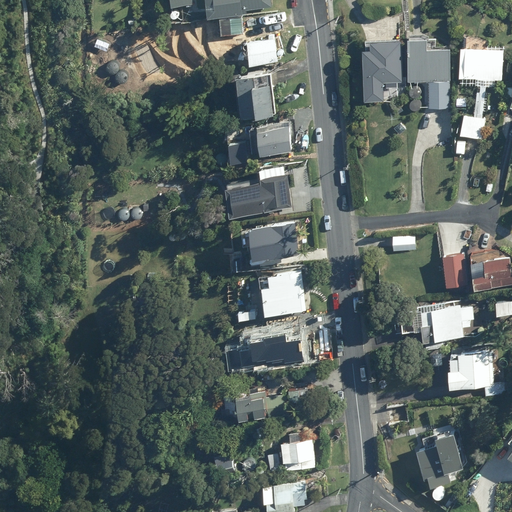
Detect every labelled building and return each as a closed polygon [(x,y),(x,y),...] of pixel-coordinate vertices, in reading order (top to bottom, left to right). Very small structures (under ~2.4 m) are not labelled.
[(272,0),(209,0),(211,17),(249,13),(249,9),(273,6),(272,0)] [(244,16),(221,17),(223,35),(246,33),(244,16)] [(506,49),(483,48),(483,43),(486,43),(486,39),(470,34),(469,47),(463,47),(462,78),(482,79),(482,81),(494,81),(494,79),(505,80),(506,49)] [(281,60),(278,38),(276,38),(276,35),(271,35),(272,39),(250,41),(253,63),(281,60)] [(412,39),(411,80),(431,81),(431,108),(452,108),(453,49),(437,49),(437,41),(431,40),(431,39),(412,39)] [(366,49),(367,101),(386,101),(386,82),(406,82),(405,40),(368,41),(369,49),(366,49)] [(240,76),(245,116),(260,115),(260,116),(271,114),(272,116),(278,115),(278,113),(280,112),(275,71),(246,74),(246,72),(242,73),(242,75),(240,76)] [(466,114),(463,135),(483,139),(487,118),(466,114)] [(235,161),(296,152),(291,119),(255,125),(257,139),(232,143),(235,161)] [(395,127),(401,134),(408,128),(402,121),(395,127)] [(236,215),(294,206),(289,174),(264,178),(264,181),(231,186),(236,215)] [(301,255),(297,223),(247,228),(250,260),(301,255)] [(395,250),(417,248),(417,241),(423,241),(422,232),(394,235),(395,250)] [(467,252),(445,254),(448,285),(469,283),(467,252)] [(511,256),(481,261),(481,260),(478,261),(479,262),(475,262),(478,289),(511,284),(511,256)] [(258,289),(262,318),(307,311),(306,303),(308,303),(305,280),(303,281),(302,276),(308,275),(307,266),(293,268),(293,271),(269,274),(271,287),(258,289)] [(511,299),(498,300),(498,315),(511,314),(511,299)] [(463,305),(425,310),(427,341),(466,335),(465,331),(466,331),(464,319),(476,317),(475,306),(463,307),(463,305)] [(242,310),(242,320),(258,320),(258,309),(257,309),(257,308),(252,308),(252,311),(246,311),(246,310),(242,310)] [(227,353),(229,372),(266,366),(266,369),(304,363),(300,341),(286,343),(285,337),(265,340),(265,343),(251,345),(252,350),(227,353)] [(492,350),(454,352),(454,370),(452,369),(453,376),(452,376),(452,382),(453,382),(453,388),(487,386),(488,395),(507,394),(506,381),(496,382),(495,351),(492,351),(492,350)] [(289,393),(269,396),(268,390),(253,392),(252,385),(238,387),(240,410),(238,410),(239,415),(243,415),(243,420),(252,419),(252,417),(258,416),(259,418),(268,416),(268,418),(271,417),(271,419),(291,417),(289,393)] [(291,388),(291,402),(307,401),(307,387),(291,388)] [(390,425),(410,423),(408,406),(388,408),(390,425)] [(467,467),(459,432),(456,432),(454,424),(434,429),(436,434),(425,437),(427,447),(421,448),(428,480),(432,479),(434,486),(453,481),(451,471),(467,467)] [(293,441),(284,442),(285,450),(283,450),(283,455),(286,455),(288,470),(318,466),(314,429),(307,429),(307,428),(299,429),(299,432),(292,433),(293,441)] [(299,511),(298,499),(310,498),(308,480),(278,483),(279,497),(264,498),(265,511),(299,511)] [(452,498),(458,503),(463,496),(457,492),(452,498)]
